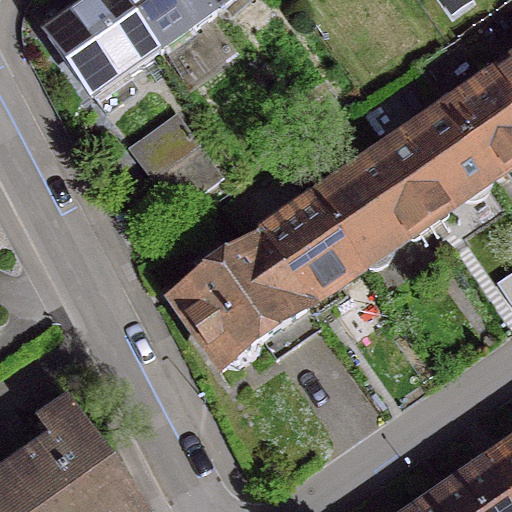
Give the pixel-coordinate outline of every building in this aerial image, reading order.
[(90,103),(154,57),(114,0),(82,0),(80,2),(83,7),(42,36),(90,103)] [(114,0),(154,57),(212,17),(199,0),(114,0)] [(199,0),(212,17),(235,0),(199,0)] [(511,67),(486,85),(511,122),(511,67)] [(511,122),(486,85),(443,115),(488,181),(511,165),(511,166),(511,122)] [(486,183),(488,181),(443,115),(377,160),(423,227),(457,203),(462,207),(469,208),(475,208),(480,205),(485,200),(487,195),(488,188),(486,183)] [(198,149),(150,183),(173,216),(221,181),(198,149)] [(377,160),(311,206),(357,272),(359,271),(371,273),(380,270),(387,261),(388,251),(423,227),(377,160)] [(323,295),(357,272),(311,206),(255,244),(305,315),(306,314),(311,322),(332,308),(323,295)] [(317,333),(305,315),(255,244),(225,265),(214,249),(189,267),(199,283),(169,304),(218,375),(223,371),(224,372),(233,374),(251,361),(253,352),(253,351),(259,346),(272,364),(317,333)] [(0,511),(130,511),(94,459),(97,457),(66,413),(41,430),(52,449),(0,484),(0,511)] [(486,467),(483,470),(511,511),(511,450),(500,458),(496,453),(483,462),(486,467)] [(432,511),(511,511),(483,470),(449,493),(446,488),(433,497),(436,502),(429,507),(432,511)]
